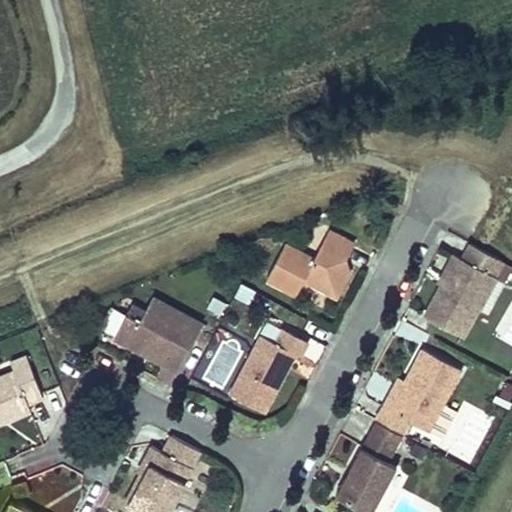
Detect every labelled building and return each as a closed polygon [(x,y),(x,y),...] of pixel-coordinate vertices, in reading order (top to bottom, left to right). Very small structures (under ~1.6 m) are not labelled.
[(285,245),(266,279),(297,296),(305,281),(337,298),(350,274),(345,261),(353,246),(329,233),(314,260),(285,245)] [(506,261),(472,243),(464,258),(459,255),(444,283),(427,315),(465,335),(506,261)] [(444,283),(459,255),(455,252),(448,265),(440,281),(444,283)] [(204,325),(154,299),(146,314),(141,323),(127,316),(115,339),(138,351),(140,348),(152,354),(150,358),(179,373),(204,325)] [(127,316),(141,323),(146,314),(132,306),(127,316)] [(264,337),(232,396),(266,414),(296,356),(300,357),(308,342),(285,330),(277,344),(264,337)] [(202,379),(223,388),(242,346),(221,337),(202,379)] [(152,354),(140,348),(138,351),(150,358),(152,354)] [(464,368),(425,348),(406,381),(392,409),(385,405),(377,420),(404,434),(412,421),(444,438),(459,410),(445,403),(464,368)] [(11,369),(0,373),(0,421),(28,411),(26,404),(39,398),(22,356),(8,362),(11,369)] [(392,409),(406,381),(400,377),(392,392),(385,405),(392,409)] [(404,434),(377,420),(359,454),(337,494),(370,511),(382,511),(407,468),(398,463),(412,438),(404,434)] [(168,511),(200,452),(172,437),(163,453),(151,446),(146,456),(149,458),(145,466),(144,467),(124,504),(139,511),(168,511)]
